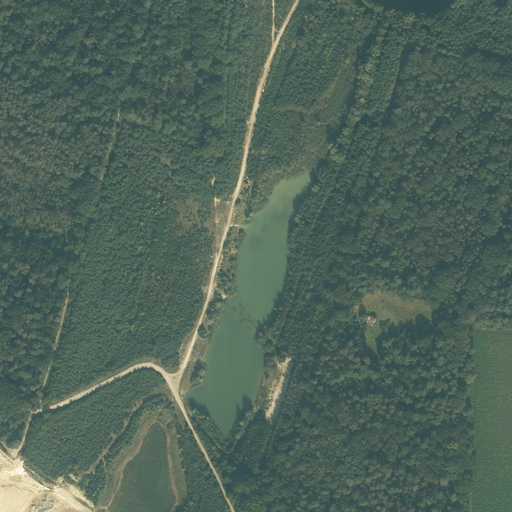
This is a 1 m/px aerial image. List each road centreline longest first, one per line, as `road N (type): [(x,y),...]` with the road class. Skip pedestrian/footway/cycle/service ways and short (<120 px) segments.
road 1 (track): [(268,511),(407,50),(436,51),(511,78)]
road 2 (track): [(33,414),(151,0)]
road 3 (track): [(301,0),(273,50),(220,259),(173,384)]
road 4 (track): [(511,234),(457,320),(457,511)]
road 5 (track): [(233,0),(223,150),(216,157)]
road 6 (track): [(33,414),(140,366),(173,384)]
road 7 (track): [(201,0),(214,147)]
road 8 (track): [(173,384),(233,511)]
road 9 (unknown): [(139,40),(20,0)]
